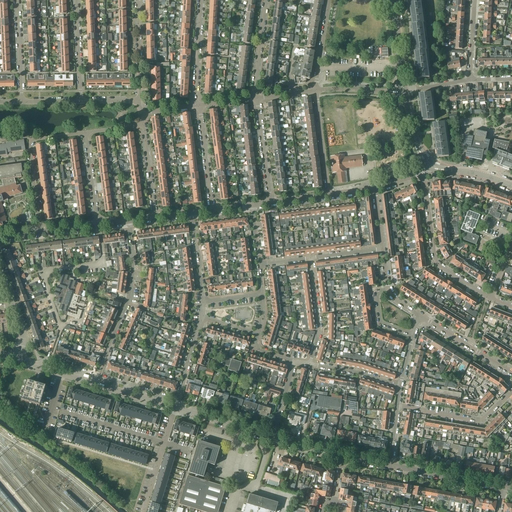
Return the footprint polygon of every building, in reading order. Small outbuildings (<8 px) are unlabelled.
[(34,2),(27,2),(27,10),(34,9),(38,9),(37,5),(39,5),(39,2),(37,2),(34,2)] [(422,10),(422,3),(410,4),(411,8),(411,11),(422,10)] [(93,4),(86,4),(86,12),(93,11),(93,6),(96,6),(96,4),(93,4)] [(248,5),(247,13),(254,14),(255,6),(248,5)] [(422,10),(411,11),(412,18),(423,16),(422,10)] [(247,13),(246,20),(253,21),(254,14),(247,13)] [(423,16),(412,18),(413,25),(423,23),(423,24),(424,23),(423,16)] [(273,17),(272,25),(279,26),(280,21),(286,22),(286,19),(280,18),(273,17)] [(1,20),(0,19),(0,27),(8,27),(8,19),(1,20)] [(35,19),(28,20),(28,27),(35,27),(38,27),(40,27),(40,24),(35,24),(35,19)] [(246,20),(245,28),(252,29),(253,21),(246,20)] [(413,25),(412,25),(413,31),(424,30),(423,24),(423,23),(413,25)] [(245,28),(244,35),(251,36),(252,29),(245,28)] [(414,38),(425,37),(424,30),(413,31),(414,35),(414,38)] [(271,32),(270,40),(277,41),(278,36),(284,37),(284,34),(278,33),(271,32)] [(94,34),(87,34),(88,42),(95,41),(98,41),(98,35),(98,34),(94,34)] [(238,35),(238,38),(243,38),(243,43),(250,44),(251,36),(244,35),(238,35)] [(425,37),(414,38),(414,42),(415,45),(426,43),(425,37)] [(36,42),(29,42),(29,50),(36,49),(36,44),(39,44),(39,45),(41,45),(41,44),(41,42),(36,42)] [(270,42),(269,49),(276,50),(277,45),(282,46),(282,43),(270,42)] [(426,50),(427,50),(426,43),(415,45),(415,49),(416,52),(426,50)] [(36,49),(29,50),(30,57),(37,57),(36,52),(42,52),(41,49),(36,49)] [(296,54),(295,55),(313,58),(314,51),(300,49),(300,51),(296,49),(294,53),(296,54)] [(416,52),(415,52),(416,59),(427,57),(426,50),(416,52)] [(298,63),(312,65),(313,58),(295,55),(292,60),(298,63)] [(455,56),(453,56),(453,57),(453,60),(455,69),(461,68),(459,58),(456,59),(455,56)] [(268,57),(267,64),(274,65),(275,60),(281,61),(281,58),(275,57),(268,57)] [(417,65),(428,64),(427,57),(416,59),(416,62),(417,65)] [(293,69),(310,72),(312,65),(298,63),(298,64),(294,62),(292,67),(294,68),(293,69)] [(267,64),(266,71),(273,72),(276,73),(277,68),(279,68),(280,65),(274,65),(267,64)] [(428,64),(417,65),(418,72),(429,71),(428,64)] [(159,68),(151,68),(152,101),(155,101),(156,101),(160,100),(160,97),(163,97),(163,95),(160,95),(159,68)] [(309,79),(310,72),(293,69),(291,74),(295,76),(294,77),(294,79),(295,84),(305,83),(306,79),(309,79)] [(418,72),(418,79),(430,78),(429,71),(418,72)] [(30,75),(27,75),(27,81),(28,81),(28,86),(37,86),(37,75),(34,75),(34,76),(34,79),(30,79),(30,76),(30,75)] [(46,75),(37,75),(37,86),(46,86),(46,75)] [(48,75),(46,75),(46,86),(55,86),(55,75),(52,75),(52,78),(48,78),(48,75)] [(64,75),(55,75),(55,86),(64,86),(64,75)] [(66,75),(64,75),(64,86),(73,86),(73,81),(73,75),(70,75),(70,79),(66,79),(66,75)] [(89,75),(86,75),(86,81),(86,86),(96,86),(96,75),(93,75),(93,79),(89,79),(89,75)] [(104,75),(96,75),(96,86),(105,86),(104,75)] [(107,75),(104,75),(105,86),(114,86),(113,75),(111,75),(111,79),(107,79),(107,75)] [(122,75),(113,75),(114,86),(123,86),(122,75)] [(125,75),(122,75),(123,86),(132,85),(132,80),(132,75),(129,75),(129,79),(125,79),(125,75)] [(7,76),(5,76),(5,87),(14,86),(14,85),(14,81),(14,76),(11,76),(12,76),(12,80),(7,80),(7,76)] [(265,79),(265,87),(271,87),(275,87),(275,83),(276,80),(272,80),(265,79)] [(431,93),(420,94),(421,101),(432,100),(431,93)] [(422,108),(433,106),(432,100),(421,101),(421,105),(422,108)] [(281,101),(267,102),(268,109),(276,108),(275,104),(281,103),(281,101)] [(433,106),(422,108),(422,115),(434,113),(433,106)] [(216,109),(209,110),(210,118),(217,117),(216,109)] [(422,115),(423,122),(435,120),(434,113),(422,115)] [(217,117),(210,118),(211,125),(218,124),(218,125),(217,117)] [(434,130),(446,129),(445,122),(433,123),(434,130)] [(159,124),(152,125),(153,132),(153,133),(160,132),(159,124)] [(211,125),(212,133),(219,132),(218,125),(218,124),(211,125)] [(184,129),(182,129),(182,131),(183,133),(185,132),(186,136),(193,135),(192,128),(191,128),(184,129)] [(434,130),(435,137),(446,136),(446,129),(434,130)] [(466,136),(464,145),(469,146),(466,157),(482,160),(483,155),(487,155),(490,141),(486,140),(487,133),(475,130),(474,135),(467,134),(466,136)] [(153,132),(153,133),(154,140),(161,139),(160,132),(153,133),(153,132)] [(436,144),(447,142),(446,136),(435,137),(435,141),(436,144)] [(496,145),(496,149),(493,162),(493,164),(498,166),(498,164),(503,166),(503,168),(509,170),(510,169),(511,170),(511,169),(511,155),(506,153),(510,143),(495,139),(494,145),(496,145)] [(0,155),(7,154),(7,155),(7,152),(16,151),(25,150),(25,149),(24,140),(23,140),(15,141),(14,141),(6,142),(5,142),(5,145),(0,145),(0,155)] [(69,141),(61,142),(61,145),(64,145),(69,144),(70,149),(77,148),(76,141),(76,140),(73,140),(72,140),(72,141),(69,141)] [(447,142),(436,144),(436,147),(437,151),(448,149),(447,142)] [(39,145),(36,145),(36,147),(37,153),(44,152),(47,151),(47,147),(46,147),(46,144),(43,144),(42,144),(40,145),(39,145)] [(221,147),(214,148),(215,155),(222,154),(224,154),(224,152),(224,151),(221,151),(221,147)] [(448,149),(437,151),(438,158),(449,156),(448,149)] [(345,171),(345,168),(364,166),(363,156),(344,159),(343,155),(342,155),(340,156),(331,157),(332,162),(330,162),(330,168),(333,168),(333,173),(337,172),(338,184),(347,183),(346,171),(345,171)] [(45,159),(38,160),(39,168),(46,167),(45,162),(53,161),(52,158),(45,159)] [(188,158),(186,159),(186,160),(189,160),(189,166),(196,165),(195,158),(188,158)] [(72,163),(66,164),(67,167),(72,166),(73,171),(80,170),(79,163),(72,163)] [(1,202),(3,201),(2,198),(6,197),(6,198),(7,198),(7,197),(22,193),(20,185),(16,185),(15,182),(14,178),(21,177),(21,175),(23,175),(21,164),(0,166),(0,180),(1,180),(3,185),(0,186),(0,226),(2,226),(1,223),(6,221),(1,202)] [(46,167),(39,168),(40,175),(47,174),(46,167)] [(217,170),(218,177),(225,176),(227,176),(226,171),(230,170),(229,168),(226,169),(224,169),(217,170)] [(47,174),(40,175),(41,183),(48,182),(47,174)] [(132,178),(127,179),(127,182),(133,181),(133,186),(140,185),(139,177),(132,178)] [(191,181),(184,181),(184,185),(192,184),(192,188),(199,187),(198,180),(191,181)] [(108,181),(101,182),(102,190),(109,189),(109,184),(114,184),(114,181),(108,181)] [(48,182),(41,183),(42,190),(49,189),(48,182)] [(459,191),(458,194),(464,195),(465,192),(467,184),(464,184),(464,183),(461,182),(461,183),(459,191)] [(75,186),(72,186),(72,189),(75,189),(76,193),(83,192),(82,185),(75,186)] [(420,195),(419,193),(415,185),(414,185),(412,186),(406,189),(410,197),(412,202),(415,201),(413,198),(420,195)] [(475,201),(476,197),(476,195),(478,187),(476,186),(473,185),(473,186),(472,185),(471,193),(470,195),(469,200),(475,201)] [(476,195),(476,197),(480,198),(480,196),(482,196),(484,188),(478,186),(478,187),(476,195)] [(49,189),(42,190),(43,197),(49,197),(49,192),(55,191),(57,189),(57,188),(49,189)] [(486,188),(483,196),(489,198),(492,191),(492,190),(486,188)] [(403,190),(400,192),(404,200),(410,197),(406,189),(405,189),(404,189),(403,190)] [(227,191),(220,192),(221,200),(228,199),(227,191)] [(489,198),(484,212),(486,212),(489,206),(492,207),(497,192),(494,191),(493,191),(492,191),(489,198)] [(134,193),(128,194),(129,197),(134,196),(135,196),(135,201),(142,200),(141,192),(134,193)] [(395,194),(394,195),(398,203),(404,200),(400,192),(397,193),(395,194)] [(498,192),(497,192),(492,207),(489,216),(495,218),(496,212),(498,209),(499,205),(503,194),(500,193),(499,193),(498,193),(498,192)] [(503,194),(499,205),(505,207),(506,204),(508,196),(505,195),(503,194)] [(110,196),(103,197),(104,205),(111,204),(111,199),(116,198),(116,195),(110,196)] [(503,211),(500,219),(511,222),(511,220),(511,218),(511,214),(506,212),(508,207),(511,208),(511,205),(511,197),(508,196),(506,204),(505,207),(503,211)] [(364,202),(360,202),(360,205),(371,204),(370,197),(363,198),(364,202)] [(72,201),(65,202),(65,205),(77,204),(78,208),(85,207),(84,200),(77,201),(74,201),(72,201)] [(135,201),(131,201),(132,204),(135,204),(136,208),(143,207),(142,200),(135,201)] [(390,201),(383,202),(384,209),(391,208),(390,205),(394,204),(393,201),(390,201)] [(461,230),(464,231),(467,232),(472,234),(474,227),(475,227),(480,215),(468,210),(461,230)] [(365,215),(362,216),(362,219),(373,218),(372,211),(365,212),(365,215)] [(395,215),(385,216),(385,223),(392,222),(392,218),(395,218),(395,215)] [(247,218),(241,218),(242,226),(246,226),(246,228),(248,228),(248,231),(250,230),(249,225),(248,225),(248,222),(248,220),(247,218)] [(367,229),(363,229),(364,232),(374,231),(373,224),(367,225),(367,229)] [(397,228),(386,230),(387,237),(394,236),(393,232),(397,231),(397,228)] [(138,237),(134,237),(135,242),(138,242),(139,245),(141,245),(144,245),(143,239),(142,231),(137,232),(138,237)] [(467,232),(465,236),(464,240),(476,245),(479,237),(472,234),(467,232)] [(124,233),(118,234),(119,242),(120,245),(123,245),(123,247),(125,247),(125,244),(128,244),(127,238),(124,238),(124,233)] [(361,244),(362,247),(366,246),(368,246),(376,245),(375,238),(368,239),(369,243),(361,244)] [(55,242),(49,243),(50,251),(54,250),(55,262),(58,262),(57,256),(57,252),(56,250),(55,242)] [(398,242),(388,243),(389,250),(396,249),(395,245),(399,245),(398,242)] [(43,244),(37,245),(39,252),(42,252),(42,257),(43,260),(43,261),(45,261),(45,257),(44,254),(45,254),(44,251),(43,244)] [(446,245),(440,246),(442,249),(441,250),(443,252),(442,252),(443,255),(451,250),(449,248),(451,247),(450,244),(447,246),(446,245)] [(9,250),(3,252),(5,258),(17,253),(16,251),(12,252),(13,253),(11,253),(9,250)] [(451,250),(443,255),(445,257),(447,259),(455,253),(454,251),(452,253),(451,250)] [(17,253),(5,258),(7,263),(13,261),(16,260),(15,257),(21,254),(20,252),(17,253)] [(377,254),(370,255),(371,262),(375,261),(375,262),(375,265),(378,264),(378,262),(377,254)] [(455,255),(451,262),(452,262),(451,263),(453,264),(454,264),(455,265),(461,256),(459,255),(458,257),(455,255)] [(455,265),(455,266),(459,268),(466,259),(463,257),(464,256),(462,255),(461,256),(455,265)] [(350,258),(343,258),(344,265),(348,265),(348,268),(351,268),(350,258)] [(336,259),(329,260),(330,267),(334,266),(335,270),(338,270),(336,259)] [(466,259),(459,268),(464,271),(464,270),(470,261),(471,260),(469,259),(468,260),(466,259)] [(13,261),(7,263),(9,269),(15,267),(17,266),(21,265),(24,264),(23,261),(20,262),(18,263),(16,260),(13,261)] [(470,261),(464,270),(466,272),(468,274),(468,273),(474,264),(470,261)] [(474,264),(468,273),(471,275),(470,275),(472,277),(477,269),(475,268),(476,265),(474,264)] [(424,273),(420,279),(423,281),(424,279),(426,275),(428,277),(432,271),(427,268),(424,273)] [(483,270),(477,279),(479,280),(479,281),(481,282),(481,281),(481,282),(482,281),(483,279),(484,278),(485,279),(486,277),(485,276),(486,275),(487,273),(486,271),(487,270),(484,268),(483,270)] [(477,269),(472,277),(475,278),(475,277),(477,279),(483,270),(481,269),(480,271),(477,269)] [(431,278),(427,284),(429,285),(437,274),(432,271),(428,277),(431,278)] [(17,272),(11,274),(13,280),(20,278),(19,276),(17,272)] [(54,295),(56,296),(55,300),(57,300),(56,302),(61,304),(59,309),(65,311),(64,315),(66,316),(69,309),(72,301),(74,294),(78,283),(78,282),(73,281),(74,279),(70,278),(70,276),(64,274),(61,273),(60,277),(59,281),(58,282),(60,283),(59,287),(57,286),(57,288),(54,295)] [(437,274),(429,285),(432,287),(435,281),(437,283),(441,277),(437,274)] [(20,278),(13,280),(15,286),(22,284),(20,280),(26,278),(25,276),(21,277),(20,278)] [(440,284),(437,290),(439,291),(446,280),(441,277),(437,283),(440,284)] [(210,279),(206,279),(206,283),(207,283),(208,287),(207,287),(208,290),(208,294),(213,293),(213,292),(215,291),(214,284),(210,284),(210,279)] [(405,284),(401,290),(406,293),(413,281),(411,280),(407,285),(405,284)] [(446,280),(439,291),(441,293),(445,287),(447,288),(450,283),(446,280)] [(505,281),(501,292),(503,293),(503,294),(505,294),(506,294),(510,283),(511,281),(507,280),(507,281),(505,281)] [(413,281),(406,293),(411,296),(415,290),(412,288),(416,283),(413,281)] [(78,283),(74,294),(81,296),(85,285),(78,283)] [(449,290),(446,296),(448,297),(452,291),(455,286),(450,283),(447,288),(449,290)] [(415,290),(411,296),(415,299),(423,287),(420,286),(417,291),(415,290)] [(452,291),(448,297),(450,299),(453,295),(455,296),(456,294),(460,289),(455,286),(452,291)] [(29,287),(17,291),(19,297),(27,294),(28,294),(27,291),(30,290),(29,287)] [(423,287),(415,299),(420,302),(424,296),(421,294),(424,291),(425,289),(424,288),(423,287)] [(459,296),(455,302),(457,303),(464,292),(460,289),(456,294),(459,296)] [(424,296),(420,302),(424,304),(426,301),(431,293),(429,292),(426,297),(424,296)] [(464,292),(457,303),(460,305),(463,299),(465,300),(469,295),(464,292)] [(426,301),(424,304),(429,307),(432,301),(430,300),(434,294),(432,293),(431,293),(426,301)] [(27,294),(19,297),(22,303),(30,300),(27,294)] [(468,302),(464,308),(466,309),(474,298),(469,295),(465,300),(468,302)] [(432,301),(429,307),(433,310),(441,299),(439,298),(435,303),(432,301)] [(474,298),(466,309),(469,311),(472,305),(475,306),(478,301),(474,298)] [(108,301),(107,303),(120,307),(122,301),(119,300),(120,300),(117,299),(117,300),(114,299),(113,302),(108,301)] [(441,299),(433,310),(438,313),(442,307),(440,306),(443,300),(441,299)] [(72,301),(69,309),(78,312),(81,304),(72,301)] [(28,302),(22,304),(24,310),(36,305),(35,303),(29,305),(28,302)] [(81,304),(78,312),(82,314),(82,315),(87,317),(90,310),(85,308),(86,305),(81,304)] [(445,304),(439,314),(444,317),(449,308),(447,307),(448,306),(445,304)] [(36,305),(24,310),(26,315),(32,313),(35,312),(34,309),(37,308),(36,305)] [(136,308),(134,313),(144,317),(144,318),(148,319),(149,317),(145,315),(146,312),(143,311),(138,309),(136,308)] [(449,308),(444,317),(448,319),(454,310),(451,308),(451,309),(449,308)] [(492,308),(489,317),(494,319),(497,310),(492,308)] [(104,310),(103,312),(106,313),(105,316),(114,320),(116,315),(104,310)] [(454,310),(448,319),(452,322),(458,314),(456,312),(456,311),(454,310)] [(497,310),(494,319),(498,321),(502,311),(497,310)] [(502,311),(498,321),(503,323),(507,313),(502,311)] [(458,314),(452,322),(456,324),(462,315),(458,312),(458,314)] [(507,313),(503,323),(508,324),(511,315),(507,313)] [(102,315),(101,317),(106,319),(105,322),(112,325),(114,320),(105,316),(102,315)] [(462,315),(456,324),(461,327),(466,319),(464,318),(465,317),(462,315)] [(273,316),(272,321),(285,325),(287,325),(287,323),(286,322),(280,321),(282,317),(273,316)] [(40,317),(28,321),(30,327),(36,324),(38,324),(37,320),(41,319),(40,317)] [(466,319),(461,327),(465,330),(470,321),(469,320),(469,319),(467,317),(466,319),(466,318),(466,319)] [(132,318),(129,323),(139,327),(143,329),(144,327),(137,324),(138,321),(132,318)] [(98,327),(96,329),(101,331),(101,332),(108,334),(110,330),(100,326),(100,328),(98,327)] [(208,326),(203,342),(205,342),(208,334),(211,335),(213,328),(208,326)] [(271,326),(269,331),(282,335),(283,332),(278,331),(278,328),(271,326)] [(127,328),(125,333),(135,337),(136,336),(136,335),(133,334),(134,331),(127,328)] [(179,328),(178,330),(182,331),(181,334),(188,336),(189,331),(179,328)] [(38,330),(32,332),(34,338),(41,336),(39,332),(41,332),(40,329),(38,330)] [(218,329),(215,340),(217,341),(219,337),(221,338),(223,331),(218,329)] [(369,340),(369,343),(371,344),(372,342),(373,338),(376,338),(378,332),(373,330),(369,340)] [(482,340),(481,340),(486,343),(488,340),(491,334),(492,334),(493,333),(492,333),(490,332),(490,331),(489,333),(487,332),(482,340)] [(226,340),(226,343),(228,344),(231,345),(231,344),(232,341),(232,340),(234,334),(229,332),(226,340)] [(289,342),(287,349),(292,350),(295,340),(297,333),(295,332),(295,333),(294,333),(292,339),(293,339),(292,343),(289,342)] [(424,341),(421,346),(423,347),(425,344),(430,336),(425,332),(421,339),(424,341)] [(125,333),(123,338),(127,340),(128,340),(130,341),(130,340),(131,338),(134,340),(135,338),(135,337),(125,333)] [(488,340),(486,343),(490,346),(494,340),(497,334),(495,333),(494,336),(492,334),(491,334),(488,340)] [(381,340),(379,346),(381,347),(382,347),(384,341),(387,342),(387,340),(388,339),(389,335),(384,334),(382,339),(381,340)] [(494,340),(490,346),(494,348),(500,340),(498,338),(499,336),(497,334),(494,340)] [(91,335),(90,338),(93,339),(93,338),(98,340),(97,340),(96,343),(103,346),(105,340),(95,336),(91,335)] [(266,341),(279,344),(280,342),(275,341),(275,340),(275,338),(268,335),(266,340),(266,341)] [(238,340),(236,346),(238,347),(241,348),(241,347),(242,344),(244,340),(244,337),(239,336),(238,340)] [(430,336),(425,344),(427,345),(428,343),(431,345),(435,339),(430,336)] [(241,347),(241,348),(245,349),(244,351),(248,352),(249,349),(248,348),(250,344),(250,343),(251,342),(250,342),(251,340),(251,338),(247,337),(247,338),(245,337),(244,337),(244,340),(242,344),(241,347)] [(393,340),(390,350),(392,351),(394,345),(397,346),(399,340),(399,339),(394,337),(393,339),(393,340)] [(122,340),(121,343),(131,347),(132,348),(134,343),(130,341),(128,340),(127,340),(123,338),(122,340)] [(175,341),(174,344),(177,345),(185,347),(186,342),(182,340),(176,338),(175,340),(175,341)] [(48,339),(36,344),(38,349),(47,346),(46,343),(49,342),(48,339)] [(435,339),(431,345),(436,348),(440,342),(435,339)] [(500,340),(494,348),(499,351),(506,340),(504,339),(503,340),(502,341),(501,340),(500,340)] [(506,340),(499,351),(503,354),(508,345),(506,344),(508,341),(507,340),(506,340)] [(57,351),(56,355),(59,356),(59,355),(62,356),(65,345),(66,342),(64,342),(63,345),(60,344),(59,347),(58,346),(58,348),(57,348),(56,351),(57,351)] [(299,345),(297,352),(303,353),(306,343),(303,342),(302,346),(299,345)] [(435,350),(433,353),(435,355),(437,351),(438,350),(439,350),(441,352),(445,345),(440,342),(436,348),(435,350)] [(121,343),(119,348),(125,351),(127,348),(130,350),(131,347),(121,343)] [(203,343),(202,348),(212,351),(213,349),(209,348),(210,345),(203,343)] [(69,351),(67,358),(70,359),(70,358),(73,359),(77,345),(75,344),(73,352),(69,351)] [(508,345),(503,354),(507,356),(511,348),(511,344),(511,347),(508,345)] [(65,345),(62,356),(64,356),(64,357),(67,358),(69,351),(70,347),(67,346),(65,345)] [(77,345),(73,359),(75,360),(75,361),(78,361),(81,351),(77,350),(79,346),(77,345)] [(81,351),(78,361),(81,362),(83,362),(88,346),(86,345),(84,352),(81,351)] [(320,345),(319,350),(331,353),(331,351),(328,350),(329,348),(320,345)] [(445,345),(441,352),(444,354),(441,358),(443,360),(451,348),(445,345)] [(88,346),(83,362),(86,363),(86,364),(89,365),(89,364),(91,356),(91,355),(88,354),(88,353),(89,351),(90,347),(88,346)] [(443,360),(445,361),(446,359),(449,361),(450,361),(451,358),(452,358),(456,351),(451,348),(443,360)] [(173,349),(171,354),(174,355),(182,358),(183,352),(173,349)] [(453,363),(451,365),(454,366),(461,355),(456,351),(452,358),(455,360),(453,363)] [(91,356),(89,364),(91,364),(90,365),(93,366),(93,365),(94,366),(94,365),(95,365),(96,362),(97,362),(98,360),(97,359),(97,358),(98,355),(92,353),(92,355),(91,355),(91,356)] [(200,354),(198,359),(209,362),(210,359),(206,358),(207,356),(200,354)] [(249,354),(245,367),(247,368),(249,363),(251,364),(254,356),(249,354)] [(461,355),(454,366),(456,367),(459,362),(462,364),(466,358),(461,355)] [(363,359),(360,368),(365,370),(369,358),(366,357),(363,356),(363,359)] [(416,356),(415,362),(421,364),(423,364),(427,365),(427,363),(424,362),(425,359),(423,358),(416,356)] [(108,362),(106,369),(112,371),(114,363),(115,361),(111,360),(111,357),(109,357),(109,359),(108,359),(107,362),(108,362)] [(162,357),(162,360),(172,363),(171,366),(178,368),(180,363),(169,359),(165,358),(162,357)] [(259,357),(255,370),(257,371),(259,366),(261,367),(263,359),(259,357)] [(225,358),(224,362),(225,363),(225,365),(229,367),(228,370),(238,373),(241,363),(225,358)] [(466,358),(462,364),(465,366),(464,368),(466,369),(471,361),(466,358)] [(114,363),(112,371),(118,373),(122,360),(119,359),(118,364),(114,363)] [(268,360),(264,373),(267,374),(268,369),(271,370),(273,362),(268,360)] [(372,363),(369,371),(375,373),(378,362),(376,361),(375,364),(372,363)] [(274,370),(269,383),(272,384),(278,363),(273,362),(271,370),(274,370)] [(378,362),(375,373),(379,375),(382,366),(383,363),(378,362)] [(473,362),(467,371),(471,374),(477,365),(473,362)] [(126,367),(124,374),(129,376),(133,364),(131,363),(129,368),(126,367)] [(278,363),(272,384),(274,385),(278,372),(281,373),(283,365),(278,363)] [(382,366),(379,375),(384,376),(388,365),(385,364),(383,363),(382,366)] [(477,365),(471,374),(475,376),(481,367),(477,365)] [(137,370),(135,378),(141,380),(145,367),(142,366),(141,371),(137,370)] [(392,369),(389,378),(394,380),(396,374),(397,371),(396,370),(397,368),(395,367),(394,370),(392,369)] [(481,367),(475,376),(479,378),(485,369),(481,367)] [(301,371),(300,375),(308,377),(309,371),(301,368),(300,371),(301,371)] [(485,369),(479,378),(483,381),(484,378),(485,379),(489,372),(488,372),(485,369)] [(149,374),(147,381),(152,383),(156,371),(154,370),(152,375),(149,374)] [(156,371),(152,383),(158,385),(160,377),(162,373),(158,372),(158,371),(156,371)] [(485,379),(484,381),(488,384),(493,375),(489,372),(485,379)] [(160,377),(158,385),(164,387),(168,374),(165,373),(165,374),(162,373),(160,377)] [(298,378),(298,381),(306,383),(308,377),(300,375),(299,378),(298,378)] [(493,375),(488,384),(491,386),(493,385),(497,377),(493,375)] [(172,381),(169,388),(175,390),(178,383),(180,378),(178,377),(177,380),(176,379),(175,382),(172,381)] [(497,377),(493,385),(494,386),(495,385),(497,386),(502,380),(500,378),(500,379),(497,377)] [(358,387),(357,389),(357,390),(359,391),(360,388),(363,389),(366,380),(360,378),(358,387)] [(27,380),(21,399),(40,405),(46,386),(38,383),(38,380),(35,379),(35,382),(27,380)] [(187,388),(185,392),(187,393),(188,393),(187,394),(190,395),(191,394),(194,386),(196,386),(196,383),(194,382),(193,383),(188,382),(189,380),(187,379),(186,384),(188,384),(187,387),(186,387),(186,388),(187,388)] [(194,386),(191,394),(192,394),(192,395),(195,396),(195,395),(196,395),(198,396),(199,391),(200,388),(201,388),(203,383),(200,382),(201,381),(200,381),(200,382),(196,380),(195,380),(194,382),(196,383),(196,386),(194,386)] [(363,389),(362,391),(367,393),(371,381),(366,380),(363,389)] [(502,380),(497,386),(499,388),(499,389),(500,391),(506,385),(504,382),(505,382),(502,380)] [(298,384),(297,387),(304,389),(306,383),(298,381),(297,383),(298,384)] [(371,381),(367,393),(372,395),(376,383),(371,381)] [(376,383),(372,395),(377,396),(381,385),(376,383)] [(208,390),(206,398),(206,399),(207,400),(209,400),(210,400),(211,397),(213,397),(214,392),(215,392),(216,391),(217,386),(211,384),(210,384),(209,386),(208,387),(210,387),(209,390),(208,390)] [(202,388),(200,393),(202,394),(202,397),(202,398),(204,399),(205,398),(206,398),(208,390),(209,390),(210,387),(208,387),(205,386),(203,385),(202,388)] [(381,385),(377,396),(379,397),(380,394),(382,395),(385,386),(381,385)] [(500,391),(499,392),(502,395),(510,388),(506,385),(500,391)] [(262,392),(268,394),(270,388),(264,386),(262,392)] [(270,388),(268,394),(268,395),(271,396),(271,393),(279,396),(281,391),(270,387),(270,388)] [(295,391),(294,393),(302,396),(304,389),(297,387),(296,391),(295,391)] [(70,388),(67,398),(73,399),(75,390),(70,388)] [(386,400),(383,408),(385,409),(388,400),(391,401),(395,389),(390,388),(386,400)] [(216,393),(214,398),(216,398),(216,401),(216,402),(216,403),(218,403),(219,402),(220,403),(222,394),(223,395),(224,392),(222,392),(221,394),(219,393),(220,390),(217,389),(216,392),(216,393)] [(75,390),(73,399),(78,401),(81,392),(75,390)] [(81,392),(78,401),(84,403),(86,393),(81,392)] [(485,393),(484,395),(490,401),(495,397),(489,392),(487,394),(485,393)] [(86,393),(84,403),(89,404),(92,395),(86,393)] [(222,394),(220,403),(220,404),(223,405),(223,404),(224,404),(225,401),(227,401),(228,396),(223,395),(222,394)] [(92,395),(89,404),(95,406),(97,397),(92,395)] [(234,407),(237,397),(231,395),(230,397),(229,402),(231,402),(230,406),(230,407),(232,407),(233,407),(234,407)] [(250,403),(248,411),(249,412),(251,413),(251,412),(252,412),(253,409),(255,410),(257,405),(255,404),(256,400),(254,400),(256,395),(254,395),(253,401),(252,403),(250,403)] [(483,398),(481,400),(486,405),(490,401),(484,395),(482,397),(483,398)] [(97,397),(95,406),(100,408),(103,398),(97,397)] [(237,397),(234,407),(235,408),(237,409),(237,408),(238,408),(239,405),(241,406),(242,400),(243,398),(242,398),(241,397),(241,398),(237,397)] [(310,400),(300,397),(299,402),(309,405),(310,400)] [(478,397),(476,399),(477,401),(479,408),(480,407),(482,410),(486,405),(481,400),(478,397)] [(103,398),(100,408),(105,409),(108,400),(103,398)] [(244,401),(243,406),(245,407),(244,410),(244,411),(246,412),(247,411),(248,411),(250,403),(252,403),(253,401),(250,400),(246,399),(245,398),(244,401)] [(108,400),(105,409),(111,411),(114,402),(108,400)] [(349,401),(348,410),(358,412),(357,403),(349,401)] [(117,403),(114,412),(120,414),(122,404),(117,403)] [(122,404),(120,414),(125,415),(128,406),(122,404)] [(258,405),(257,410),(259,411),(258,414),(259,415),(261,416),(261,415),(262,415),(264,407),(265,407),(266,405),(264,404),(263,406),(259,405),(258,405)] [(264,407),(262,415),(263,416),(265,417),(265,416),(266,417),(267,413),(269,414),(269,413),(271,407),(266,405),(265,407),(264,407)] [(128,406),(125,415),(130,417),(133,408),(128,406)] [(133,408),(130,417),(136,419),(139,409),(133,408)] [(139,409),(136,419),(141,420),(144,411),(139,409)] [(144,411),(141,420),(147,422),(150,413),(144,411)] [(150,413),(147,422),(152,424),(155,414),(150,413)] [(295,416),(292,424),(293,425),(296,426),(296,425),(297,426),(298,422),(304,424),(307,416),(306,416),(297,413),(297,414),(294,413),(294,416),(295,416)] [(155,414),(152,424),(158,425),(161,416),(155,414)] [(324,421),(323,425),(321,435),(327,436),(329,428),(331,417),(336,418),(337,416),(327,414),(326,414),(326,415),(324,421)] [(500,414),(497,417),(505,424),(508,421),(500,414)] [(329,428),(327,436),(333,438),(335,429),(337,423),(337,421),(336,418),(332,417),(331,417),(330,421),(333,422),(332,428),(329,428)] [(497,417),(494,420),(502,427),(505,424),(497,417)] [(494,420),(491,423),(498,431),(502,427),(494,420)] [(176,421),(173,430),(179,432),(182,422),(176,421)] [(315,424),(313,432),(314,432),(315,433),(316,434),(317,433),(320,434),(323,423),(315,421),(314,424),(315,424)] [(182,422),(179,432),(184,433),(187,424),(182,422)] [(491,423),(488,426),(493,432),(495,434),(498,431),(491,423)] [(187,424),(184,433),(190,435),(193,426),(187,424)] [(193,426),(190,435),(195,437),(198,427),(193,426)] [(350,433),(349,442),(355,443),(356,436),(357,436),(358,427),(351,426),(350,433)] [(58,428),(56,437),(61,439),(64,430),(58,428)] [(481,429),(480,439),(488,440),(485,429),(481,429)] [(69,431),(66,441),(71,442),(74,433),(69,431)] [(378,437),(376,447),(380,448),(380,449),(383,449),(383,448),(385,449),(385,448),(386,448),(386,446),(387,440),(381,439),(383,432),(379,432),(378,436),(378,437)] [(77,434),(74,443),(80,445),(83,436),(77,434)] [(369,439),(368,446),(370,446),(370,447),(373,447),(373,446),(376,447),(378,437),(378,436),(375,436),(375,439),(372,439),(372,436),(370,435),(369,439)] [(209,467),(210,464),(214,465),(219,448),(198,441),(189,472),(193,474),(192,477),(187,476),(179,504),(191,508),(190,511),(194,511),(195,509),(204,511),(218,511),(226,487),(198,479),(199,476),(203,477),(206,466),(209,467)] [(103,442),(100,451),(106,453),(109,443),(103,442)] [(424,443),(421,457),(422,457),(422,459),(428,460),(429,452),(427,452),(428,444),(426,444),(424,443)] [(111,444),(109,454),(114,455),(117,446),(111,444)] [(449,448),(459,450),(458,456),(464,458),(466,448),(460,447),(460,446),(450,444),(449,448)] [(143,454),(140,463),(145,465),(148,455),(143,454)] [(165,454),(164,459),(173,462),(174,457),(165,454)] [(447,460),(445,469),(455,471),(456,465),(452,465),(451,464),(452,461),(453,461),(454,455),(453,455),(451,455),(450,456),(450,460),(447,460)] [(286,459),(282,471),(285,472),(286,467),(289,468),(291,460),(288,459),(288,460),(286,459)] [(502,463),(499,476),(504,477),(506,468),(506,469),(507,461),(504,461),(504,463),(502,463)] [(296,462),(293,474),(295,474),(296,470),(299,471),(301,464),(301,463),(299,462),(299,463),(296,462)] [(308,466),(305,477),(307,478),(309,474),(311,474),(314,467),(310,466),(308,466)] [(318,471),(314,484),(316,484),(319,476),(322,477),(324,470),(323,470),(323,469),(321,469),(318,469),(318,471)] [(325,471),(322,485),(332,487),(332,484),(333,484),(335,472),(328,471),(325,471)] [(280,479),(281,478),(266,472),(263,483),(278,488),(278,487),(278,486),(280,479)] [(341,486),(341,489),(347,490),(349,483),(350,475),(348,475),(348,474),(346,474),(345,474),(344,474),(342,482),(342,486),(341,486)] [(349,483),(347,490),(349,491),(351,484),(355,484),(356,476),(353,475),(353,476),(350,475),(349,483)] [(389,482),(387,495),(388,495),(389,493),(390,493),(390,491),(393,492),(395,483),(394,483),(392,483),(389,482)] [(401,485),(398,497),(400,497),(401,493),(405,494),(407,485),(404,484),(404,485),(401,485)] [(437,502),(436,504),(438,504),(439,501),(440,500),(443,501),(445,493),(444,492),(443,492),(442,492),(439,492),(437,502)] [(270,511),(272,511),(274,511),(278,503),(250,494),(247,504),(246,504),(244,511),(243,511),(242,511),(270,511)] [(448,506),(448,509),(449,509),(450,507),(451,507),(451,502),(455,503),(456,495),(455,494),(454,494),(453,494),(451,494),(448,506)] [(153,496),(151,501),(160,504),(162,498),(153,496)] [(468,497),(465,511),(468,511),(469,505),(473,506),(475,498),(468,497)] [(303,498),(301,501),(310,502),(310,505),(318,507),(319,501),(303,498)] [(150,502),(149,508),(158,511),(160,505),(150,502)]
